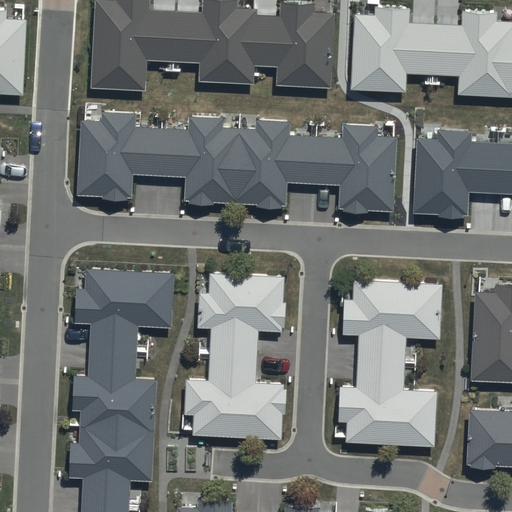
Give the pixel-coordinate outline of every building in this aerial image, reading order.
[(96,0),(96,5),(94,54),(93,85),(147,88),(148,57),(201,59),(200,81),(255,84),(256,62),(279,63),(278,84),(333,86),(334,66),(336,16),(336,11),(316,10),(317,1),(285,0),(281,0),(281,14),(259,13),(259,6),(238,5),(238,0),(204,0),(204,10),(151,8),(151,0),(96,0)] [(511,22),(499,22),(500,13),(466,10),(465,23),(409,20),(410,6),(376,4),(375,14),(356,13),(352,87),(371,88),(404,90),(406,73),(462,77),(461,90),(495,92),(511,92),(511,22)] [(0,92),(24,94),(29,18),(9,16),(10,8),(0,7),(0,92)] [(337,202),(393,206),(397,130),(376,128),(376,121),(342,119),(341,131),(290,128),(291,116),(256,114),(256,122),(222,120),(222,112),(188,110),(188,122),(136,119),(137,107),(80,104),(75,187),(132,190),(133,168),(186,171),(185,194),(286,199),(287,177),(338,180),(337,202)] [(421,140),(417,210),(467,212),(468,189),(511,190),(511,141),(470,140),(470,132),(442,131),(441,141),(421,140)] [(173,321),(175,264),(86,261),(86,281),(76,281),(75,317),(89,318),(87,368),(73,368),(70,472),(83,472),(81,511),(129,511),(131,474),(153,475),(157,371),(138,370),(140,320),(173,321)] [(193,428),(282,432),(284,377),(256,376),(259,323),(283,324),(285,269),(210,266),(209,286),(199,286),(197,320),(211,321),(209,374),(187,373),(185,407),(193,408),(193,428)] [(336,434),(434,439),(436,384),(404,382),(407,330),(439,332),(442,278),(345,273),(342,327),(359,328),(356,380),(339,379),(336,434)] [(511,277),(495,277),(495,286),(474,285),(470,373),(511,375),(511,277)] [(466,458),(511,460),(511,405),(468,404),(466,458)] [(177,500),(176,511),(409,511),(397,511),(397,504),(362,502),(361,511),(338,511),(339,510),(318,509),(319,502),(284,500),(283,511),(267,511),(231,510),(232,496),(197,494),(197,501),(177,500)]
